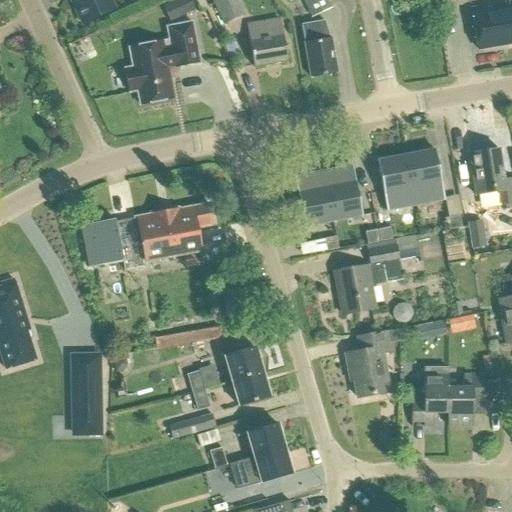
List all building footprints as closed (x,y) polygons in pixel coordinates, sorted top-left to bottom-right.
[(69,0),(81,25),(114,10),(109,0),(69,0)] [(171,24),(196,12),(190,0),(181,0),(164,8),(171,24)] [(212,0),(224,26),(244,17),(235,0),(212,0)] [(332,10),(326,0),(300,0),(311,21),(332,10)] [(476,50),(511,44),(511,2),(470,10),(476,50)] [(134,27),(163,16),(159,7),(130,19),(134,27)] [(279,35),(276,20),(249,25),(252,40),(249,41),(254,67),(287,61),(281,35),(279,35)] [(326,24),(325,24),(324,21),(300,26),(303,44),(302,44),(308,79),(336,74),(330,40),(329,40),(326,24)] [(174,100),(169,75),(171,75),(175,69),(175,67),(199,62),(191,24),(166,29),(168,42),(128,50),(132,69),(124,70),(128,94),(136,92),(139,106),(174,100)] [(426,152),(423,153),(415,154),(406,156),(406,157),(414,198),(416,206),(445,201),(435,150),(426,152)] [(511,180),(502,182),(497,151),(466,156),(473,197),(496,193),(498,207),(511,204),(511,180)] [(399,157),(390,159),(384,160),(377,162),(387,212),(416,206),(414,198),(406,157),(406,156),(399,157)] [(352,166),(340,169),(332,170),(323,172),(324,172),(332,214),(333,222),(362,216),(352,166)] [(323,172),(307,175),(301,176),(295,177),(304,228),(333,222),(332,214),(324,172),(323,172)] [(208,204),(134,218),(134,219),(143,263),(201,251),(197,229),(212,226),(208,204)] [(460,216),(449,218),(451,230),(463,227),(460,216)] [(134,219),(115,223),(124,269),(143,266),(143,263),(134,219)] [(114,220),(79,227),(87,268),(122,261),(114,222),(114,220)] [(472,250),(486,247),(482,222),(468,224),(472,250)] [(437,246),(445,245),(444,223),(435,223),(437,246)] [(391,228),(379,231),(381,242),(393,240),(391,228)] [(378,231),(366,233),(368,245),(380,243),(378,231)] [(337,238),(325,240),(327,252),(339,250),(337,238)] [(342,317),(373,311),(369,288),(403,281),(399,261),(420,257),(416,238),(366,248),(370,267),(334,274),(342,317)] [(29,331),(15,281),(0,285),(2,291),(0,291),(0,368),(2,375),(31,366),(22,333),(29,331)] [(505,346),(511,344),(511,281),(511,282),(511,289),(511,299),(498,302),(505,346)] [(494,336),(492,300),(467,302),(469,338),(494,336)] [(411,312),(409,307),(405,305),(400,304),(395,307),(392,311),(392,316),(394,321),(398,323),(404,324),(408,321),(411,317),(411,312)] [(445,322),(434,324),(436,337),(447,335),(445,322)] [(187,332),(155,338),(157,350),(189,344),(189,341),(187,332)] [(388,394),(380,356),(392,353),(388,333),(357,339),(359,354),(345,356),(349,375),(352,374),(357,400),(388,394)] [(230,381),(262,372),(255,347),(223,356),(230,381)] [(489,356),(482,358),(484,370),(491,368),(489,356)] [(262,372),(230,381),(237,405),(269,396),(262,372)] [(188,377),(192,391),(205,388),(200,374),(188,377)] [(73,404),(73,418),(76,418),(82,418),(95,418),(98,418),(101,418),(101,404),(101,380),(101,377),(98,377),(91,377),(78,377),(73,377),(73,404)] [(446,415),(447,377),(422,377),(422,392),(411,393),(410,423),(423,423),(423,429),(433,429),(433,415),(446,415)] [(447,377),(446,415),(446,428),(471,428),(471,415),(483,415),(483,403),(489,403),(495,398),(495,381),(483,381),(483,377),(461,377),(461,390),(447,390),(447,377)] [(205,388),(192,391),(194,395),(177,400),(181,413),(196,409),(197,412),(211,408),(205,388)] [(173,440),(215,428),(212,415),(169,427),(173,440)] [(252,458),(284,449),(277,425),(246,434),(252,458)] [(206,474),(215,471),(215,469),(227,465),(222,449),(210,453),(212,461),(203,464),(206,474)] [(284,449),(252,458),(259,482),(290,473),(284,449)] [(193,467),(192,452),(170,454),(173,499),(202,497),(200,467),(193,467)]
